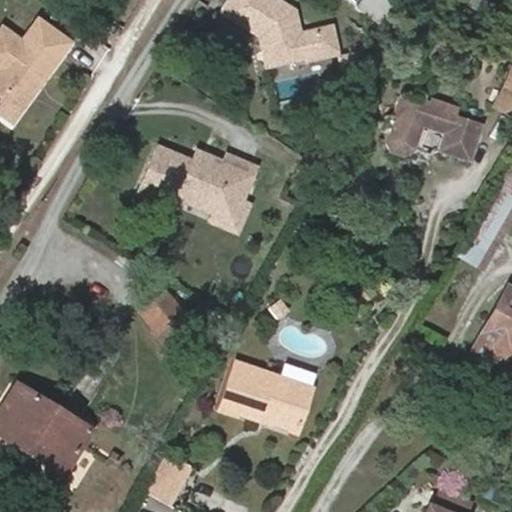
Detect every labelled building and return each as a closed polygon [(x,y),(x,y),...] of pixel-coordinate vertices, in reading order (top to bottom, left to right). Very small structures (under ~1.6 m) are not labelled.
[(293,10),(276,0),(227,0),(220,12),(258,35),(265,67),(303,58),(304,61),(337,53),(330,26),(299,33),(293,10)] [(0,114),(12,123),(31,97),(29,91),(41,74),(46,75),(68,45),(35,21),(21,41),(1,27),(0,27),(0,114)] [(493,108),(511,117),(511,72),(510,72),(493,108)] [(29,91),(31,97),(46,75),(41,74),(29,91)] [(385,120),(381,133),(384,134),(382,144),(387,152),(394,156),(402,157),(413,152),(420,129),(421,123),(431,123),(440,128),(439,134),(434,152),(468,161),(477,122),(448,114),(448,108),(414,99),(413,102),(396,98),(389,121),(385,120)] [(421,123),(420,129),(439,134),(440,128),(431,123),(421,123)] [(156,148),(138,191),(174,206),(177,199),(212,213),(212,214),(239,202),(253,167),(224,156),(221,163),(209,158),(205,168),(191,162),(156,148)] [(191,162),(205,168),(209,158),(195,152),(191,162)] [(511,164),(509,163),(460,245),(480,254),(511,198),(511,164)] [(212,214),(212,213),(208,222),(235,233),(247,205),(239,202),(212,214)] [(511,288),(507,285),(468,356),(487,366),(504,337),(511,341),(511,288)] [(199,340),(161,294),(146,307),(183,352),(188,349),(199,340)] [(511,341),(504,337),(487,366),(496,372),(508,351),(511,353),(511,341)] [(310,388),(234,364),(220,409),(256,421),(259,413),(298,426),(310,388)] [(14,446),(62,475),(89,430),(15,384),(0,409),(0,426),(19,438),(14,446)] [(298,426),(259,413),(256,421),(296,433),(298,426)] [(19,438),(0,426),(0,437),(14,446),(19,438)] [(168,503),(188,468),(164,454),(144,489),(168,503)] [(483,486),(478,497),(496,504),(500,493),(483,486)] [(452,511),(458,500),(437,492),(434,511),(430,509),(427,511),(452,511)] [(464,511),(470,505),(458,500),(452,511),(464,511)]
